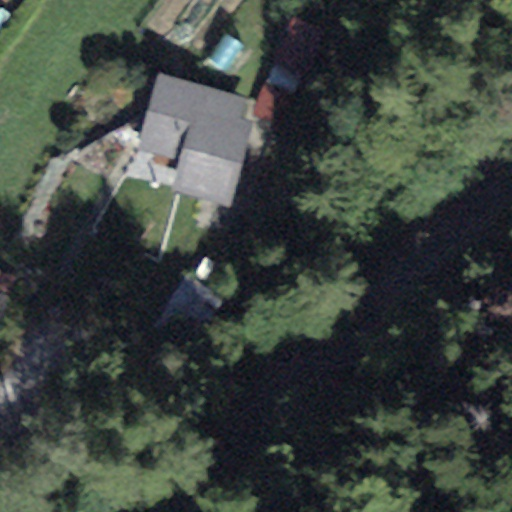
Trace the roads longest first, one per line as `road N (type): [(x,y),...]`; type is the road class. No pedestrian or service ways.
road 1 (unclassified): [(149,511),(511,170)]
road 2 (track): [(0,370),(65,260)]
